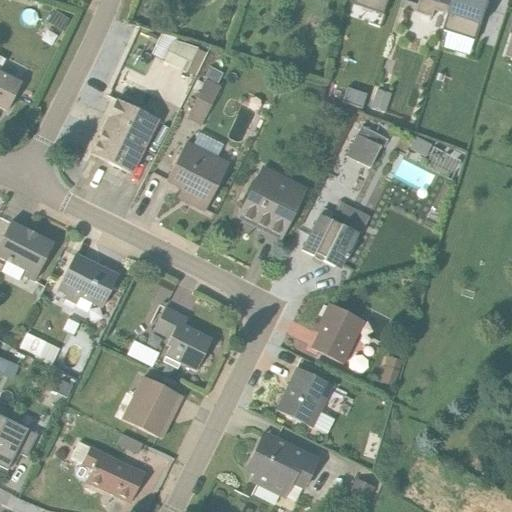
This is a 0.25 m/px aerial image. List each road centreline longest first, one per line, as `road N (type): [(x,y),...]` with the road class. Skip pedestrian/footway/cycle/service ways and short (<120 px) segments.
road 1 (residential): [(169,511),(267,305),(24,181)]
road 2 (residential): [(106,0),(24,181)]
